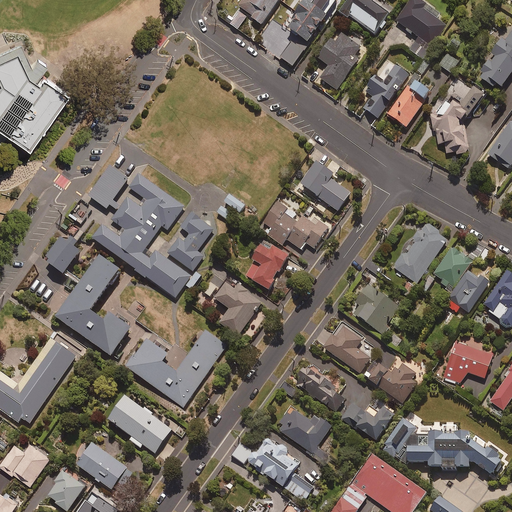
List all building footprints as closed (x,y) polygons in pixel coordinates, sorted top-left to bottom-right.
[(282,0),(244,0),(237,10),(263,28),(282,0)] [(377,37),(381,30),(384,32),(388,26),(386,24),(395,11),(379,0),(373,0),(372,3),(367,0),(353,0),(342,16),(350,22),(352,19),(377,37)] [(443,17),(419,0),(415,0),(398,23),(420,39),(411,52),(424,62),(448,28),(440,22),(443,17)] [(332,14),(312,1),(290,33),(301,40),(296,48),(293,46),(283,61),(295,69),(332,14)] [(362,50),(340,34),(320,61),(331,69),(322,81),(338,93),(361,62),(356,59),(362,50)] [(511,35),(506,43),(503,41),(493,55),(495,57),(479,78),(495,90),(498,87),(504,91),(511,80),(511,35)] [(0,116),(31,140),(71,85),(43,64),(30,65),(20,40),(0,51),(0,116)] [(461,63),(449,55),(441,67),(453,75),(461,63)] [(411,78),(397,67),(384,84),(378,80),(368,94),(373,98),(364,110),(378,120),(411,78)] [(422,79),(418,77),(403,98),(403,99),(390,118),(408,131),(433,96),(418,85),(422,79)] [(459,83),(453,78),(448,84),(454,89),(459,83)] [(460,109),(452,103),(447,110),(443,107),(437,116),(435,115),(432,117),(435,133),(437,132),(440,147),(446,146),(448,156),(458,154),(459,158),(472,155),(467,131),(464,129),(486,96),(475,88),(460,109)] [(511,128),(490,158),(510,172),(511,170),(511,128)] [(325,155),(316,149),(311,157),(319,162),(325,155)] [(336,179),(319,167),(304,188),(340,214),(353,196),(333,183),(336,179)] [(90,200),(109,212),(112,208),(119,213),(122,208),(115,203),(130,182),(111,170),(90,200)] [(119,213),(112,222),(124,230),(119,237),(104,227),(93,242),(137,273),(136,275),(148,283),(149,282),(177,301),(186,287),(192,292),(202,278),(196,273),(193,278),(157,253),(151,261),(145,256),(152,246),(158,250),(165,239),(159,235),(163,229),(169,233),(187,208),(140,176),(130,190),(145,200),(140,207),(128,199),(122,208),(119,213)] [(251,199),(239,190),(235,195),(248,204),(251,199)] [(247,207),(232,197),(226,204),(241,215),(247,207)] [(311,225),(281,204),(266,226),(274,232),(270,238),(284,248),(288,242),(303,252),(308,245),(316,251),(330,230),(315,219),(311,225)] [(239,218),(223,207),(218,215),(234,225),(239,218)] [(214,231),(192,215),(182,230),(190,236),(185,244),(180,240),(169,255),(194,273),(205,258),(198,253),(214,231)] [(450,242),(429,226),(422,235),(419,233),(408,248),(410,250),(395,269),(418,286),(450,242)] [(80,246),(74,241),(70,246),(62,241),(50,259),(55,272),(66,279),(83,256),(76,251),(80,246)] [(290,259),(265,245),(248,279),(256,283),(255,285),(272,294),(290,259)] [(474,265),(455,250),(437,276),(445,282),(442,286),(453,294),(474,265)] [(108,327),(94,317),(123,276),(102,261),(59,322),(114,360),(133,332),(127,328),(129,324),(120,318),(117,321),(114,319),(108,327)] [(230,273),(219,266),(216,271),(226,278),(230,273)] [(480,281),(470,274),(451,302),(470,315),(491,286),(481,279),(480,281)] [(511,279),(509,277),(485,309),(511,329),(511,279)] [(237,294),(229,288),(217,303),(232,314),(222,327),(240,340),(264,307),(240,290),(237,294)] [(400,310),(370,289),(358,306),(362,309),(356,318),(384,337),(390,329),(388,328),(400,310)] [(363,338),(344,325),(336,335),(333,333),(324,346),(360,373),(371,358),(357,347),(363,338)] [(148,344),(129,371),(185,410),(228,348),(208,334),(179,376),(165,366),(170,359),(148,344)] [(403,342),(396,337),(391,344),(399,349),(403,342)] [(52,342),(20,387),(0,373),(0,410),(19,424),(22,420),(30,425),(77,359),(52,342)] [(495,359),(458,345),(444,380),(463,387),(468,374),(486,382),(495,359)] [(392,371),(381,362),(369,378),(403,403),(417,383),(412,379),(417,373),(403,363),(399,369),(396,366),(392,371)] [(511,397),(511,362),(503,376),(506,378),(490,402),(503,411),(511,397)] [(321,370),(313,365),(310,368),(304,365),(297,375),(301,378),(297,383),(337,411),(346,398),(340,393),(346,384),(340,380),(337,384),(320,372),(321,370)] [(147,411),(146,414),(128,401),(111,425),(135,441),(133,444),(142,451),(144,447),(157,456),(174,433),(154,419),(155,417),(147,411)] [(375,418),(352,402),(341,418),(357,429),(359,427),(377,440),(395,413),(384,405),(375,418)] [(304,414),(292,406),(281,422),(285,424),(281,430),(315,455),(314,457),(323,463),(329,455),(317,447),(333,426),(309,408),(304,414)] [(469,436),(469,430),(465,429),(462,428),(457,431),(457,433),(444,433),(444,431),(443,430),(436,429),(429,431),(430,433),(418,434),(418,427),(403,417),(385,443),(387,445),(383,451),(394,458),(397,454),(399,455),(409,440),(409,463),(425,463),(425,461),(429,461),(429,466),(442,466),(442,471),(458,471),(458,467),(470,467),(470,461),(496,478),(507,460),(498,454),(499,452),(496,447),(491,446),(489,448),(469,436)] [(288,454),(289,453),(289,448),(286,445),(283,444),(278,445),(269,437),(258,450),(256,448),(248,458),(303,502),(315,487),(295,471),(301,463),(295,458),(294,459),(288,454)] [(239,446),(233,456),(243,464),(250,454),(239,446)] [(31,491),(52,463),(32,448),(26,456),(17,449),(0,471),(13,481),(15,479),(31,491)] [(134,475),(94,448),(80,470),(114,492),(119,485),(125,488),(134,475)] [(413,511),(428,492),(373,453),(331,511),(356,511),(368,496),(391,511),(413,511)] [(269,490),(241,469),(220,497),(239,511),(263,511),(270,502),(263,497),(269,490)] [(70,511),(87,490),(66,475),(57,487),(59,488),(50,501),(65,511),(70,511)] [(12,501),(9,505),(5,502),(7,500),(0,495),(0,511),(17,511),(21,508),(12,501)] [(462,511),(440,496),(430,509),(433,511),(462,511)]
